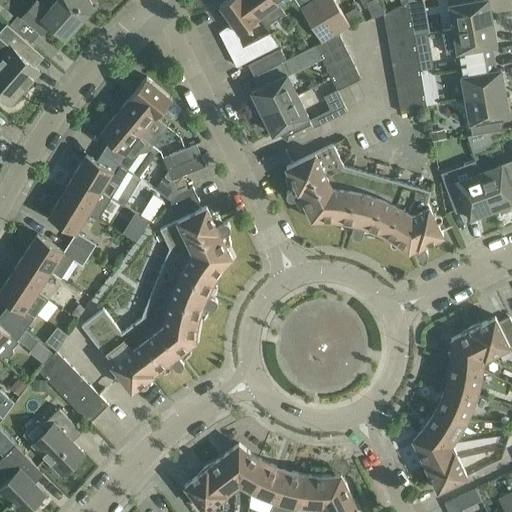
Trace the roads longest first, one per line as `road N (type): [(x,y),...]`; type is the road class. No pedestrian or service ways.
road 1 (residential): [(295,275),(153,1)]
road 2 (residential): [(0,209),(62,104),(153,1)]
road 3 (unclassified): [(90,511),(177,428),(253,377)]
road 4 (unclassified): [(390,315),(511,252)]
road 5 (unclassified): [(295,275),(257,305),(246,344),(253,377)]
